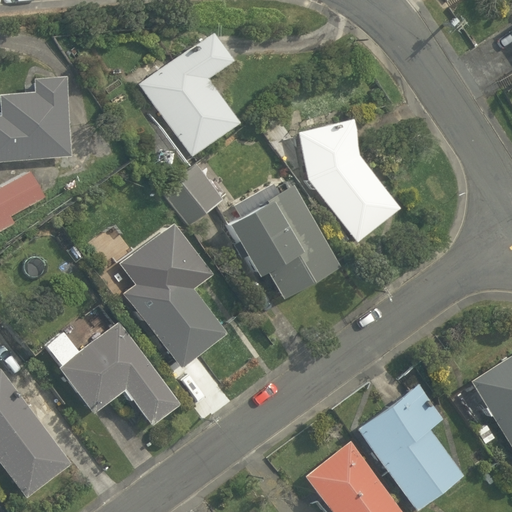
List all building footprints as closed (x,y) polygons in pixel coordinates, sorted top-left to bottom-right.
[(210,31),(136,83),(190,156),(238,121),(205,77),(230,58),(210,31)] [(0,161),(70,155),(65,74),(31,77),(33,91),(0,93),(0,161)] [(359,154),(350,116),(296,131),(307,179),(355,242),(399,206),(359,154)] [(187,224),(221,199),(195,164),(161,189),(187,224)] [(0,228),(12,221),(8,215),(43,196),(28,170),(0,185),(0,228)] [(233,205),(239,216),(226,223),(256,275),(265,270),(282,298),(339,266),(292,184),(278,192),(273,183),(233,205)] [(141,278),(122,291),(178,367),(225,332),(191,287),(211,273),(189,243),(177,251),(170,241),(133,268),(141,278)] [(57,363),(55,365),(90,412),(121,388),(129,399),(131,397),(150,423),(178,402),(116,321),(77,350),(63,330),(43,345),(57,363)] [(511,351),(468,380),(511,449),(511,351)] [(0,370),(0,463),(25,497),(70,462),(0,370)] [(441,418),(415,382),(356,427),(415,509),(462,474),(428,427),(441,418)] [(402,511),(349,439),(302,475),(330,511),(402,511)]
